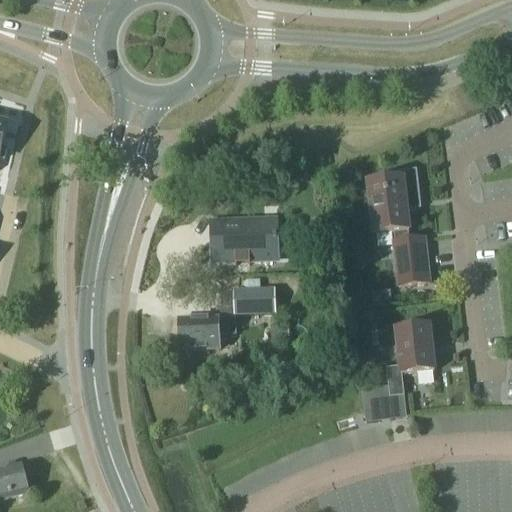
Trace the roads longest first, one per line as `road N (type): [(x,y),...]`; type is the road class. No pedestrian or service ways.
road 1 (tertiary): [(203,67),(408,76),(444,71),(511,42)]
road 2 (tertiary): [(511,6),(416,45),(207,34)]
road 3 (secondary): [(120,83),(96,256)]
road 4 (secondary): [(96,256),(162,97)]
road 5 (secondary): [(131,511),(92,371)]
